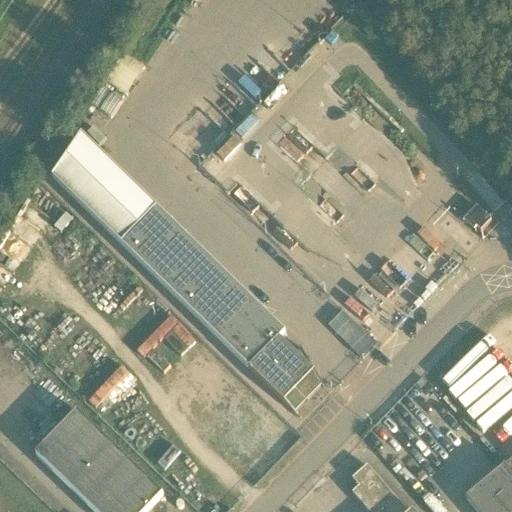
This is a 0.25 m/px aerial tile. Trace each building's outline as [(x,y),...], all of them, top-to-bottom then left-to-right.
[(249,371),(277,343),(285,335),(82,137),(53,180),(249,371)] [(465,220),(476,231),(478,229),(482,233),(493,221),(478,207),(465,220)] [(342,314),(329,328),(344,344),(358,330),(342,314)] [(358,330),(344,344),(360,359),(374,346),(358,330)] [(282,403),(314,371),(302,351),(294,359),(277,343),(249,371),(282,403)] [(149,511),(164,497),(77,413),(35,456),(92,511),(149,511)] [(475,511),(511,511),(511,462),(466,501),(475,511)] [(405,511),(367,468),(352,481),(362,492),(356,497),(353,495),(367,511),(405,511)]
